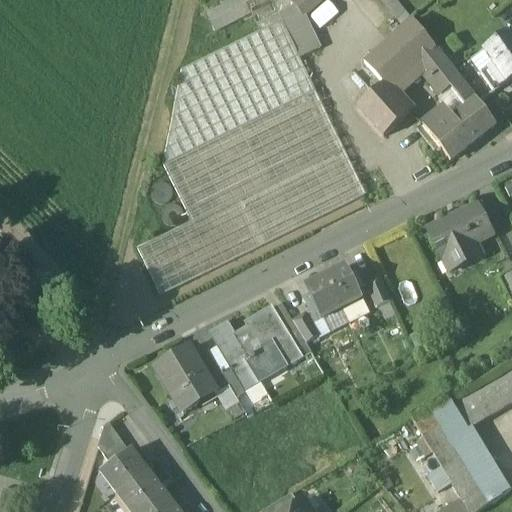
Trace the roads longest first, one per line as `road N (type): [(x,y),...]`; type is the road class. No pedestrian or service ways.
road 1 (residential): [(102,364),(511,154)]
road 2 (track): [(98,341),(184,0)]
road 3 (residential): [(217,511),(102,364)]
road 4 (residential): [(102,364),(57,511)]
